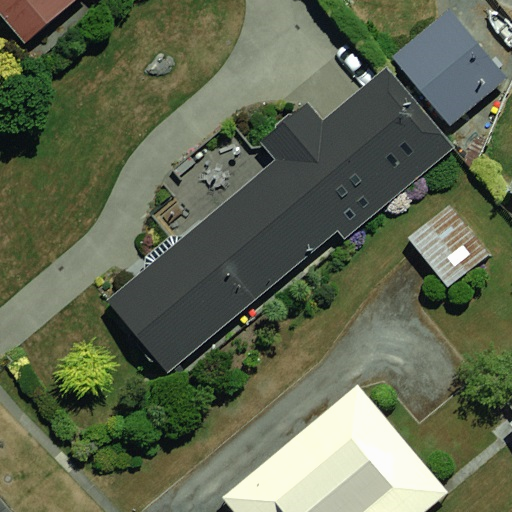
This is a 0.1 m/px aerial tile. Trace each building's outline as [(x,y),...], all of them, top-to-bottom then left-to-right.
[(0,0),(0,12),(26,43),(74,0),(0,0)] [(442,6),(388,51),(450,125),(504,80),(442,6)] [(389,71),(116,299),(176,371),(449,143),(389,71)] [(511,156),(497,187),(511,194),(511,156)] [(439,198),(397,232),(441,287),(483,253),(439,198)] [(358,386),(227,498),(238,511),(426,511),(449,492),(358,386)] [(511,407),(498,419),(511,435),(511,407)]
